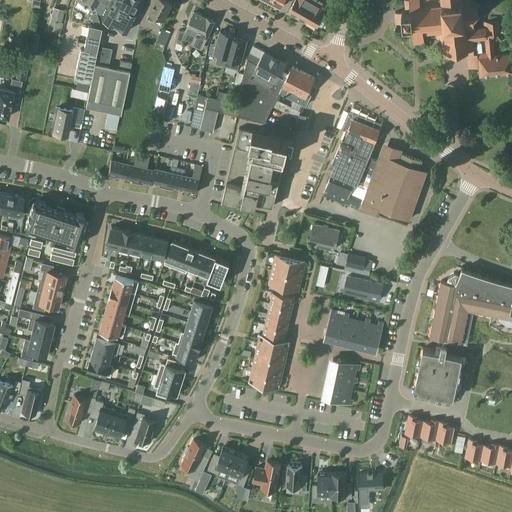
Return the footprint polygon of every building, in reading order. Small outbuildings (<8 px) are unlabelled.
[(77,0),(79,0),(75,7),(88,13),(91,7),(97,10),(95,2),(96,0),(77,0)] [(107,0),(107,2),(101,13),(102,13),(104,15),(102,18),(109,22),(116,26),(126,31),(127,28),(135,13),(132,11),(137,0),(107,0)] [(172,4),(163,0),(156,0),(149,13),(150,13),(147,18),(149,19),(148,21),(151,22),(152,20),(154,21),(156,16),(164,20),(172,4)] [(295,0),(290,10),(291,11),(290,11),(299,16),(298,17),(307,22),(308,21),(317,26),(318,24),(319,24),(326,11),(324,10),(329,2),(326,0),(295,0)] [(394,11),(395,23),(402,22),(402,24),(405,23),(406,34),(412,34),(413,43),(424,42),(423,33),(435,31),(436,38),(435,40),(437,41),(438,40),(441,39),(442,53),(447,53),(447,54),(468,52),(470,68),(479,67),(480,76),(486,76),(511,72),(511,53),(495,55),(494,44),(494,37),(500,28),(499,19),(487,20),(488,26),(485,26),(484,25),(481,25),(481,26),(475,27),(474,19),(478,14),(481,15),(481,13),(479,12),(478,5),(480,3),(479,1),(477,3),(473,0),(404,0),(405,9),(401,9),(401,10),(394,11)] [(53,7),(50,18),(62,21),(65,9),(53,7)] [(186,29),(196,33),(197,34),(203,19),(202,19),(203,16),(194,12),(186,29)] [(203,19),(197,34),(194,41),(203,45),(206,38),(207,38),(215,21),(203,16),(202,19),(203,19)] [(75,79),(90,82),(101,27),(98,18),(92,20),(93,25),(89,24),(83,49),(81,49),(75,79)] [(169,34),(170,31),(163,28),(162,28),(154,49),(162,52),(163,49),(169,34)] [(185,32),(179,30),(176,43),(182,44),(185,32)] [(224,65),(233,34),(220,30),(218,38),(217,38),(215,43),(211,42),(208,53),(217,55),(215,63),(224,65)] [(241,62),(247,40),(233,37),(234,34),(233,34),(224,65),(238,69),(240,61),(241,62)] [(90,82),(85,106),(121,113),(131,62),(120,60),(119,68),(108,65),(112,48),(98,45),(90,82)] [(277,97),(280,92),(279,92),(285,80),(278,76),(284,65),(263,54),(261,58),(250,52),(249,52),(247,60),(238,95),(237,98),(236,102),(217,98),(208,96),(205,107),(218,110),(249,117),(265,122),(271,110),(277,97)] [(307,93),(315,77),(292,65),(280,92),(277,97),(273,106),(296,118),(303,105),(306,106),(311,95),(307,93)] [(174,68),(164,66),(153,114),(164,117),(175,68),(174,68)] [(0,86),(0,114),(8,117),(10,106),(12,100),(12,99),(11,99),(13,90),(19,91),(22,81),(12,78),(9,88),(0,86)] [(219,91),(217,98),(236,102),(237,98),(238,95),(219,91)] [(57,107),(53,130),(67,133),(69,125),(70,121),(82,123),(85,108),(78,106),(77,111),(72,110),(57,107)] [(333,172),(324,194),(346,203),(355,181),(367,186),(373,170),(363,167),(364,163),(368,164),(370,158),(367,157),(374,142),(379,130),(381,124),(350,111),(343,129),(346,130),(343,138),(342,138),(342,139),(340,143),(340,144),(339,147),(338,148),(339,148),(333,163),(332,162),(332,163),(333,163),(336,164),(333,172)] [(107,112),(104,127),(116,129),(119,114),(107,112)] [(297,120),(306,123),(308,116),(299,113),(297,120)] [(224,194),(273,206),(286,149),(292,151),(295,140),(239,127),(224,194)] [(114,144),(113,151),(122,153),(123,146),(114,144)] [(375,167),(361,206),(368,209),(367,211),(376,214),(379,207),(392,211),(409,218),(414,204),(412,203),(420,168),(419,168),(421,160),(401,153),(392,150),(386,148),(381,162),(371,158),(370,158),(368,164),(368,165),(375,167)] [(137,180),(143,154),(140,165),(126,162),(122,177),(137,180)] [(152,183),(155,167),(154,169),(148,167),(150,156),(143,154),(137,180),(152,183)] [(122,177),(126,162),(111,158),(107,173),(122,177)] [(192,176),(185,174),(181,189),(196,192),(203,165),(195,163),(192,176)] [(167,185),(170,171),(155,167),(152,183),(152,184),(153,182),(167,185)] [(181,189),(185,174),(170,171),(167,185),(181,189)] [(0,204),(0,212),(9,214),(12,194),(2,192),(0,204)] [(9,214),(8,216),(19,218),(23,196),(12,194),(9,214)] [(33,201),(25,226),(78,243),(86,218),(33,201)] [(313,224),(310,237),(319,239),(318,242),(317,246),(330,249),(331,245),(334,245),(336,246),(339,230),(337,230),(330,228),(313,224)] [(119,248),(123,229),(112,226),(107,245),(119,248)] [(130,250),(134,231),(123,229),(119,248),(130,250)] [(141,253),(146,234),(134,231),(130,250),(141,253)] [(0,234),(0,247),(9,250),(12,237),(0,234)] [(152,256),(157,236),(146,234),(141,253),(152,256)] [(165,258),(170,242),(168,242),(168,239),(157,236),(152,256),(164,258),(165,258)] [(31,238),(30,244),(41,247),(42,241),(31,238)] [(175,267),(184,244),(173,240),(172,243),(170,242),(165,258),(166,258),(164,263),(175,267)] [(186,272),(195,248),(184,244),(175,267),(186,272)] [(52,246),(51,250),(75,256),(76,252),(52,246)] [(0,247),(0,261),(6,263),(9,250),(0,247)] [(29,247),(27,253),(39,256),(40,250),(29,247)] [(197,274),(206,252),(195,248),(186,272),(187,270),(197,274)] [(340,251),(337,263),(346,265),(363,269),(367,257),(349,252),(348,253),(340,251)] [(208,277),(217,255),(216,254),(216,256),(206,252),(197,274),(198,274),(199,271),(208,275),(207,277),(208,277)] [(51,253),(49,258),(72,264),(74,259),(51,253)] [(287,271),(291,257),(275,253),(272,268),(287,271)] [(208,277),(221,283),(230,260),(217,255),(208,277)] [(302,275),(306,260),(291,257),(287,271),(302,275)] [(42,262),(40,268),(43,269),(41,279),(63,285),(66,274),(52,271),(53,264),(42,262)] [(321,264),(316,283),(324,285),(328,266),(321,264)] [(284,286),(287,271),(272,268),(268,282),(282,285),(280,293),(284,294),(286,286),(284,286)] [(432,327),(430,329),(431,330),(430,334),(437,336),(444,337),(443,342),(447,342),(448,338),(462,341),(463,336),(464,336),(463,334),(464,331),(465,329),(464,329),(466,321),(467,321),(466,318),(467,316),(468,314),(467,313),(468,309),(480,311),(479,312),(483,313),(483,312),(487,313),(487,314),(490,314),(491,314),(491,313),(498,315),(502,320),(507,324),(511,325),(511,284),(511,283),(508,282),(508,283),(503,282),(498,281),(499,279),(495,278),(495,280),(491,279),(492,277),(488,276),(487,277),(483,276),(478,274),(478,273),(475,272),(474,273),(471,272),(471,271),(468,269),(467,270),(462,268),(460,274),(456,272),(448,277),(447,281),(441,280),(441,281),(440,283),(441,284),(439,292),(438,292),(438,294),(438,297),(436,299),(437,299),(436,307),(435,307),(435,310),(435,312),(433,314),(434,315),(433,322),(432,322),(432,325),(432,327)] [(299,290),(302,275),(287,271),(284,286),(286,286),(284,294),(288,295),(289,287),(299,290)] [(136,292),(139,281),(115,274),(112,286),(136,292)] [(347,275),(343,291),(379,299),(383,283),(347,275)] [(39,282),(37,290),(60,296),(63,285),(41,279),(40,282),(39,282)] [(132,303),(136,292),(112,286),(109,297),(132,303)] [(37,290),(33,307),(44,310),(46,304),(58,307),(60,296),(37,290)] [(8,291),(5,301),(11,303),(13,292),(8,291)] [(292,307),(295,296),(288,295),(284,294),(280,293),(272,291),(270,302),(292,307)] [(129,314),(132,303),(109,297),(106,307),(129,314)] [(209,316),(213,305),(194,299),(191,310),(209,316)] [(290,317),(292,307),(270,302),(267,312),(290,317)] [(19,307),(18,314),(30,317),(27,328),(32,329),(51,333),(54,322),(41,319),(43,313),(19,307)] [(122,323),(125,313),(129,315),(129,314),(106,307),(104,314),(103,313),(102,317),(103,317),(103,318),(126,325),(122,323)] [(331,308),(325,336),(338,339),(343,317),(334,315),(336,309),(331,308)] [(210,318),(209,317),(209,316),(191,310),(187,321),(206,327),(208,321),(209,321),(210,318)] [(288,328),(290,317),(267,312),(265,323),(288,328)] [(345,312),(343,317),(338,339),(351,342),(356,321),(347,318),(348,313),(345,312)] [(356,321),(351,342),(364,345),(369,324),(370,318),(367,317),(365,323),(356,321)] [(123,337),(126,325),(103,318),(100,330),(123,337)] [(369,324),(364,345),(376,348),(376,349),(377,349),(384,321),(379,320),(378,326),(369,324)] [(203,338),(206,327),(187,321),(184,331),(182,331),(203,338)] [(285,338),(288,328),(265,323),(263,333),(285,338)] [(30,339),(29,339),(48,344),(51,333),(32,329),(30,339)] [(199,349),(203,338),(182,331),(178,341),(176,341),(199,349)] [(262,333),(251,381),(281,388),(292,340),(285,338),(263,333),(262,333)] [(117,354),(120,342),(97,335),(94,347),(117,354)] [(25,337),(21,355),(32,358),(34,352),(46,355),(48,344),(29,339),(30,339),(25,337)] [(195,360),(199,349),(176,341),(172,353),(195,360)] [(423,347),(415,388),(421,390),(419,397),(429,399),(438,401),(440,394),(454,397),(463,355),(464,347),(448,343),(447,342),(443,342),(442,341),(442,343),(440,350),(436,349),(423,347)] [(109,363),(112,353),(117,354),(94,347),(91,358),(114,365),(114,364),(109,363)] [(185,370),(182,368),(184,362),(168,357),(166,363),(161,362),(157,374),(182,382),(185,370)] [(355,376),(357,368),(360,369),(361,363),(330,357),(327,370),(355,376)] [(111,376),(114,365),(91,358),(87,369),(111,376)] [(352,389),(354,381),(357,382),(358,377),(355,376),(327,370),(325,383),(352,389)] [(178,393),(182,382),(157,374),(153,386),(158,387),(156,394),(167,397),(169,391),(178,393)] [(0,379),(0,403),(5,405),(10,395),(11,395),(10,394),(11,391),(12,392),(13,391),(11,391),(12,389),(18,392),(21,381),(15,378),(13,384),(0,379)] [(18,392),(18,393),(25,394),(21,411),(35,414),(41,388),(28,385),(29,380),(22,378),(21,381),(18,392)] [(351,397),(352,389),(325,383),(322,396),(322,397),(353,403),(354,398),(351,397)] [(137,391),(135,400),(140,402),(143,393),(137,391)] [(140,402),(152,405),(155,397),(143,393),(140,402)] [(92,409),(96,397),(88,395),(87,398),(74,394),(66,418),(80,423),(85,407),(92,409)] [(108,432),(115,409),(102,405),(104,401),(95,399),(96,397),(92,409),(90,413),(99,416),(95,427),(108,432)] [(135,409),(129,407),(127,415),(115,411),(115,409),(108,432),(121,436),(124,424),(130,426),(135,409)] [(150,441),(157,420),(144,416),(145,414),(137,411),(134,423),(140,425),(137,437),(150,441)] [(422,436),(425,421),(415,419),(416,416),(410,415),(406,432),(422,436)] [(425,421),(422,436),(437,439),(441,421),(436,420),(435,423),(425,421)] [(441,421),(437,439),(452,442),(455,427),(445,425),(446,422),(441,421)] [(463,446),(465,436),(458,435),(456,444),(463,446)] [(399,445),(406,447),(408,437),(401,436),(399,445)] [(187,452),(182,463),(191,467),(188,474),(199,480),(209,457),(202,454),(206,444),(194,438),(190,447),(187,446),(185,451),(187,452)] [(481,460),(484,445),(475,443),(475,440),(470,439),(466,457),(481,460)] [(484,445),(481,460),(496,463),(500,445),(496,444),(495,447),(484,445)] [(500,445),(496,463),(511,466),(511,463),(511,450),(505,449),(506,446),(500,445)] [(213,456),(208,469),(218,473),(221,467),(229,470),(236,451),(223,446),(219,458),(213,456)] [(236,451),(229,470),(240,474),(236,484),(235,487),(239,496),(243,497),(247,486),(244,485),(251,465),(246,463),(249,456),(236,451)] [(281,467),(282,462),(280,462),(266,459),(265,467),(256,465),(255,470),(253,482),(261,483),(261,488),(276,491),(280,469),(281,467)] [(288,464),(287,485),(300,486),(300,489),(306,490),(307,477),(301,476),(302,465),(288,464)] [(196,486),(203,489),(211,473),(204,470),(196,486)] [(313,484),(312,496),(319,496),(319,495),(332,495),(332,472),(318,471),(318,484),(313,484)] [(385,471),(359,472),(360,506),(361,506),(361,502),(368,502),(368,488),(384,487),(383,472),(385,472),(385,471)] [(332,495),(332,499),(345,499),(345,497),(351,497),(351,485),(345,485),(346,472),(332,472),(332,495)]
